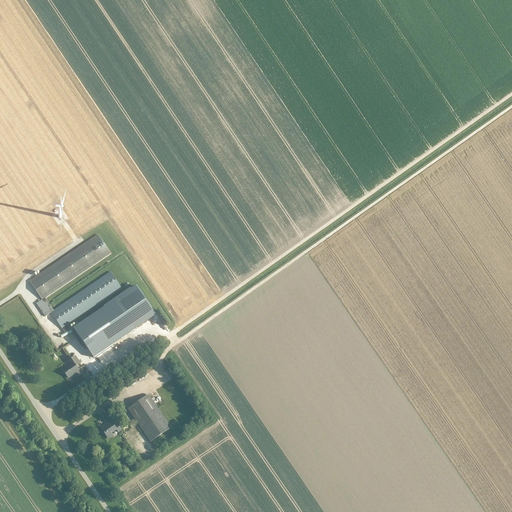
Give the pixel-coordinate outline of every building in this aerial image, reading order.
[(62,329),(65,332),(70,329),(67,326),(122,289),(110,272),(54,311),(45,298),(111,254),(98,235),(30,281),(42,300),(37,304),(45,317),(51,313),(62,329)] [(136,286),(74,328),(94,358),(135,330),(135,329),(155,315),(136,286)] [(78,370),(82,368),(80,364),(80,363),(75,356),(67,362),(69,365),(63,370),(68,378),(73,375),(72,374),(75,373),(75,374),(79,371),(78,370)] [(149,396),(129,409),(150,441),(171,428),(149,396)] [(111,421),(101,428),(108,439),(113,436),(111,433),(116,430),(118,432),(122,430),(118,424),(114,426),(111,421)]
